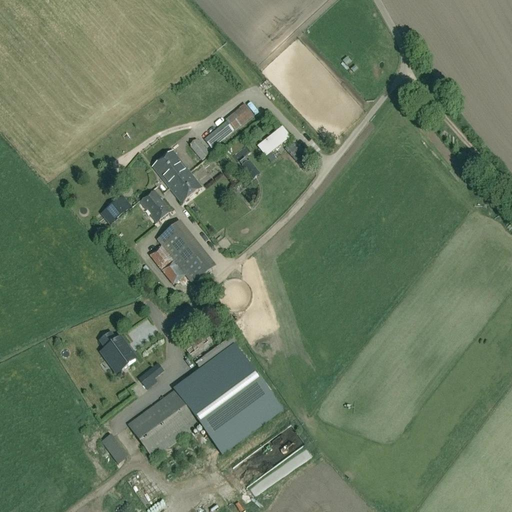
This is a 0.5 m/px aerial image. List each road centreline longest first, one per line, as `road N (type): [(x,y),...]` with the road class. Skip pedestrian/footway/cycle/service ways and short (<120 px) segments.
road 1 (unclassified): [(196,304),(294,209),(401,75),(404,52),(376,0)]
road 2 (unknown): [(329,166),(255,99),(125,159)]
